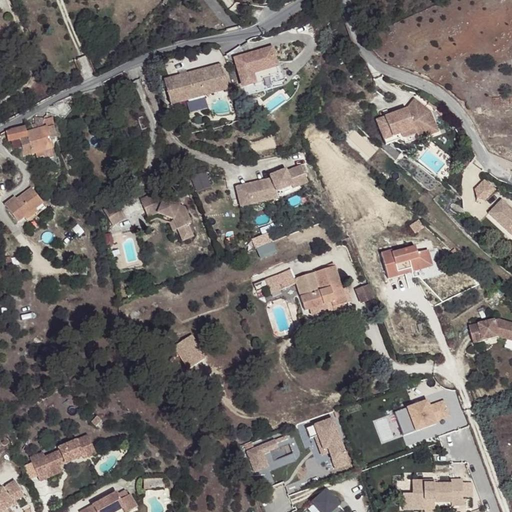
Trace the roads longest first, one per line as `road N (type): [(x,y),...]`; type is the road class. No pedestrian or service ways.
road 1 (residential): [(0,131),(152,55),(255,30),(308,0)]
road 2 (residential): [(510,511),(442,339),(424,309),(386,290)]
